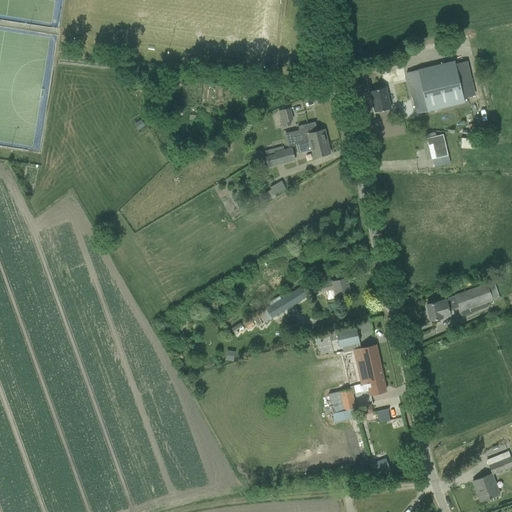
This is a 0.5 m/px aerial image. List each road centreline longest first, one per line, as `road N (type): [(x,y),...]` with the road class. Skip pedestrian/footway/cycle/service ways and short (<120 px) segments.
road 1 (residential): [(431,469),(319,0)]
road 2 (track): [(188,511),(437,487)]
